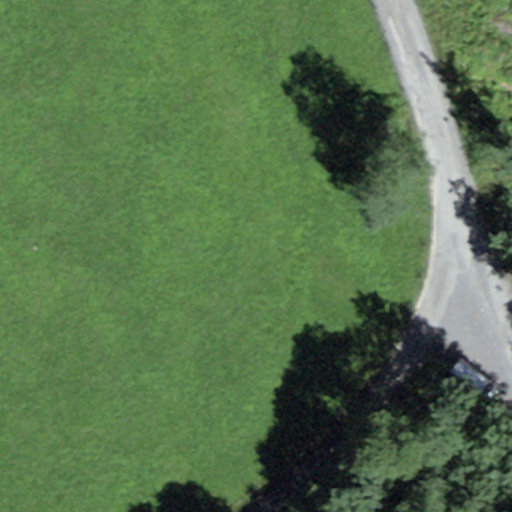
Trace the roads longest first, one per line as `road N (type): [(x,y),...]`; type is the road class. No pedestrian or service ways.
road 1 (track): [(465,308),(430,113),(391,0)]
road 2 (track): [(263,511),(465,308)]
